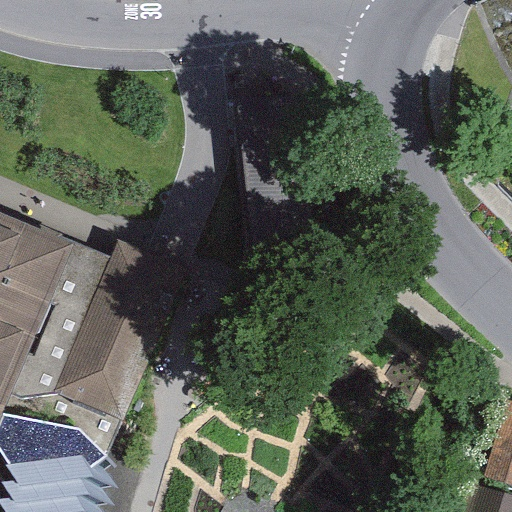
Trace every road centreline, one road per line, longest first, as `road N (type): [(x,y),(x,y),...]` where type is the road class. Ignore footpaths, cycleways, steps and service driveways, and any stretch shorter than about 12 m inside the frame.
road 1 (residential): [(392,35),(315,12),(109,25),(50,19),(0,2)]
road 2 (secondary): [(511,320),(433,238),(383,131),(381,73),(392,35)]
